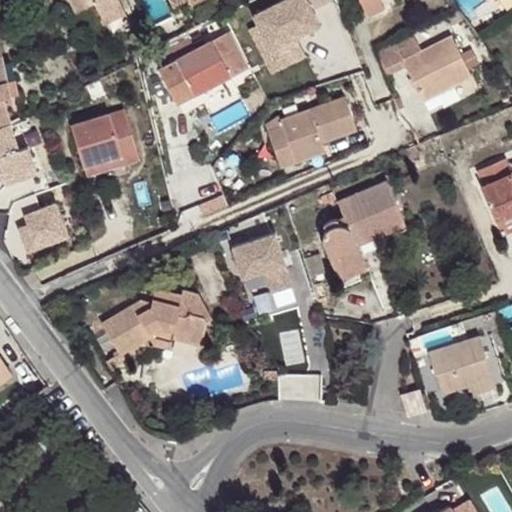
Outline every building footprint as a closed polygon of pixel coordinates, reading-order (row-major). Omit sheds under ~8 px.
[(70,0),(76,10),(94,2),(100,14),(121,3),(119,0),(70,0)] [(283,0),(252,15),(257,25),(272,54),(297,41),(295,37),(320,25),(312,9),(331,0),(283,0)] [(359,0),(368,17),(385,8),(380,0),(359,0)] [(121,3),(100,14),(105,25),(126,13),(121,3)] [(272,54),(257,25),(248,29),(270,73),(305,56),(297,41),(272,54)] [(185,31),(151,49),(177,102),(230,76),(212,40),(194,48),(185,31)] [(229,31),(212,40),(230,76),(247,67),(229,31)] [(417,40),(397,50),(402,60),(423,101),(472,76),(451,35),(422,50),(417,40)] [(0,126),(12,123),(3,99),(10,96),(7,81),(0,46),(0,126)] [(14,80),(7,81),(10,96),(18,95),(14,80)] [(283,126),(268,131),(281,167),(325,151),(322,142),(320,137),(326,135),(327,140),(357,129),(345,95),(280,119),(283,126)] [(124,108),(109,113),(114,128),(128,123),(124,108)] [(109,113),(71,125),(84,165),(122,154),(125,165),(139,160),(128,123),(114,128),(109,113)] [(0,190),(8,188),(7,186),(38,174),(28,147),(20,150),(12,123),(0,126),(0,190)] [(122,154),(84,165),(87,176),(125,165),(122,154)] [(484,185),(481,186),(496,220),(511,213),(511,172),(511,173),(505,158),(478,170),(484,185)] [(322,242),(340,282),(367,269),(357,246),(406,225),(387,179),(337,200),(344,216),(337,219),(330,222),(324,225),(327,229),(325,233),(323,237),(322,242)] [(511,213),(496,220),(502,235),(511,230),(511,213)] [(275,234),(233,248),(244,279),(266,271),(273,293),(293,287),(275,234)] [(162,338),(172,341),(173,336),(201,343),(208,320),(212,318),(200,295),(183,291),(182,296),(154,289),(151,302),(150,306),(136,313),(133,306),(102,324),(120,354),(151,336),(149,333),(156,329),(162,338)] [(133,306),(136,313),(150,306),(151,302),(143,299),(133,306)] [(156,329),(149,333),(151,336),(157,347),(170,349),(172,341),(162,338),(156,329)] [(287,330),(289,363),(301,363),(299,329),(287,330)] [(481,336),(429,353),(441,393),(470,384),(493,376),(481,336)] [(0,383),(12,374),(0,357),(0,383)] [(493,376),(470,384),(474,395),(497,387),(493,376)] [(420,388),(401,393),(407,415),(408,415),(426,410),(420,388)] [(511,491),(492,454),(472,464),(497,511),(500,511),(511,505),(511,491)]
